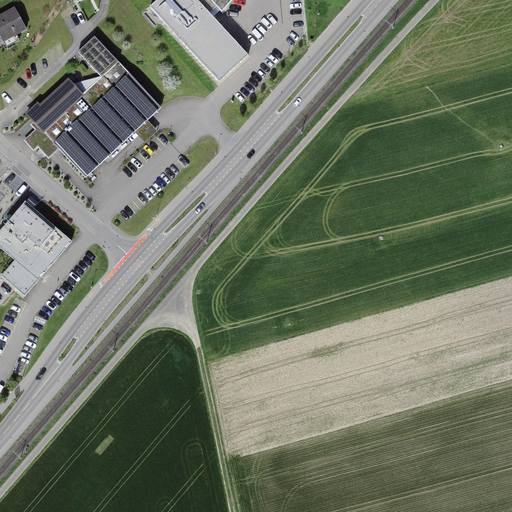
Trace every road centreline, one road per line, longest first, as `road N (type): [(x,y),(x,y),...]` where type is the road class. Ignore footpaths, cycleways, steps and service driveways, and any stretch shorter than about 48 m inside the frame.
road 1 (track): [(0,493),(434,0)]
road 2 (primary): [(375,0),(138,263)]
road 3 (track): [(167,299),(198,346),(232,511)]
road 4 (primary): [(138,263),(0,438)]
road 5 (residential): [(138,263),(0,144)]
